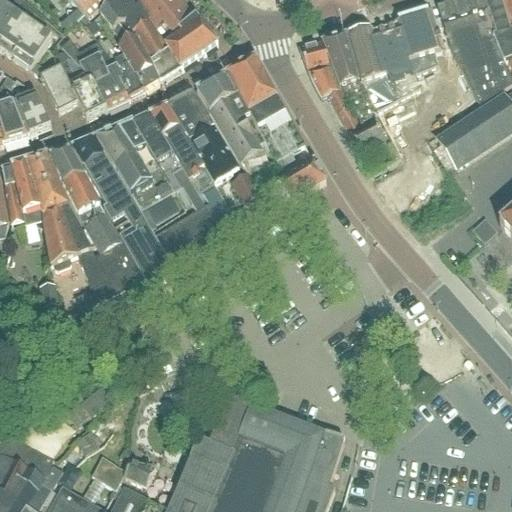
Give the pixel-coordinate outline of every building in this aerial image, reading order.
[(21,0),(31,8),(38,0),(21,0)] [(88,26),(116,0),(70,0),(68,3),(71,6),(62,14),(75,28),(77,27),(84,34),(90,29),(88,26)] [(121,0),(100,20),(114,38),(124,31),(159,90),(179,78),(130,0),(121,0)] [(130,0),(179,78),(180,77),(217,51),(198,28),(174,0),(130,0)] [(511,32),(502,0),(487,0),(480,2),(492,42),(504,69),(504,68),(508,67),(511,77),(511,32)] [(511,0),(502,0),(511,32),(511,0)] [(448,51),(479,113),(511,91),(511,86),(504,68),(504,69),(492,42),(480,2),(437,15),(442,31),(448,51)] [(0,43),(16,21),(24,9),(17,3),(8,16),(0,10),(0,43)] [(415,22),(395,28),(408,71),(434,117),(452,110),(434,74),(437,72),(433,59),(443,56),(431,17),(431,18),(430,17),(415,22)] [(11,64),(12,65),(40,24),(33,18),(26,28),(16,21),(0,43),(0,56),(11,64)] [(13,65),(31,77),(36,69),(52,46),(41,38),(47,30),(40,24),(12,65),(13,65)] [(395,31),(373,37),(386,82),(423,149),(445,132),(444,130),(442,131),(434,117),(408,71),(395,28),(394,29),(395,31)] [(136,83),(143,100),(159,90),(124,31),(114,38),(123,51),(115,56),(116,58),(118,56),(136,83)] [(371,35),(345,42),(363,96),(377,122),(400,162),(404,159),(423,149),(386,82),(373,37),(372,35),(371,35)] [(345,42),(322,50),(340,96),(348,113),(359,132),(377,122),(363,96),(345,42)] [(79,73),(85,83),(87,87),(91,85),(107,117),(127,107),(118,88),(123,85),(111,70),(99,47),(90,53),(91,54),(79,60),(69,46),(61,54),(71,64),(79,73)] [(101,46),(99,47),(111,70),(123,85),(118,88),(127,107),(143,100),(136,83),(118,56),(116,58),(115,56),(108,47),(107,46),(103,48),(101,46)] [(328,101),(337,119),(348,113),(340,96),(322,50),(299,56),(306,78),(307,77),(311,88),(320,105),(328,101)] [(78,110),(86,127),(107,117),(91,85),(87,87),(85,83),(79,73),(71,64),(59,70),(60,74),(78,110)] [(227,82),(196,98),(209,118),(243,175),(242,175),(246,181),(232,190),(245,211),(260,201),(263,205),(273,199),(282,214),(298,205),(317,194),(325,189),(308,159),(304,152),(276,104),(261,76),(256,67),(255,66),(250,69),(227,82)] [(58,120),(78,110),(60,74),(43,82),(44,75),(36,69),(31,77),(40,84),(58,120)] [(0,93),(7,83),(3,81),(0,85),(0,146),(2,153),(29,144),(15,109),(13,108),(7,103),(0,98),(0,93)] [(15,88),(7,83),(0,93),(0,98),(5,102),(15,88)] [(15,109),(29,144),(51,135),(34,99),(13,108),(15,109)] [(511,99),(438,148),(456,176),(511,139),(511,99)] [(167,113),(215,191),(220,198),(232,190),(246,181),(242,175),(239,177),(213,135),(192,100),(167,113)] [(338,121),(361,163),(385,150),(373,130),(361,137),(359,132),(348,113),(337,119),(338,121)] [(205,214),(204,214),(224,246),(240,236),(220,198),(215,191),(214,192),(188,150),(166,114),(149,122),(181,176),(181,175),(189,188),(198,203),(205,214)] [(172,181),(181,176),(149,122),(133,129),(169,189),(175,185),(172,181)] [(168,189),(169,189),(133,129),(96,145),(132,201),(141,217),(173,199),(168,189)] [(71,156),(121,249),(134,271),(141,285),(149,301),(150,301),(169,290),(176,285),(174,281),(175,280),(151,237),(150,238),(104,162),(94,146),(72,155),(71,156)] [(69,156),(50,162),(77,221),(101,261),(96,264),(109,287),(92,296),(76,305),(83,317),(141,285),(134,271),(121,249),(71,156),(69,156)] [(47,163),(25,170),(43,228),(50,272),(53,271),(55,276),(59,278),(70,274),(72,270),(71,265),(79,262),(92,296),(109,287),(83,240),(77,230),(68,214),(47,163)] [(25,228),(26,233),(43,228),(25,170),(10,174),(24,228),(25,228)] [(11,230),(24,228),(10,174),(2,177),(5,195),(11,230)] [(397,225),(412,243),(452,211),(438,193),(397,225)] [(183,217),(151,237),(175,280),(189,269),(208,255),(224,246),(204,214),(188,224),(183,217)] [(511,220),(499,232),(511,246),(511,220)] [(472,237),(484,250),(497,239),(485,226),(472,237)] [(40,293),(42,314),(58,311),(54,291),(40,293)] [(191,391),(199,413),(210,409),(209,405),(202,387),(191,391)] [(188,417),(199,413),(191,391),(187,393),(180,396),(188,417)] [(177,422),(188,417),(180,396),(169,400),(177,422)] [(212,511),(236,454),(253,414),(228,404),(209,449),(199,445),(169,511),(212,511)] [(330,511),(336,497),(328,494),(344,447),(324,441),(253,414),(236,454),(212,511),(330,511)] [(92,483),(116,497),(128,477),(103,463),(92,483)] [(125,485),(148,496),(155,480),(133,468),(125,485)] [(0,511),(31,511),(45,494),(41,491),(37,498),(19,487),(26,476),(14,470),(0,497),(0,511)] [(31,511),(42,511),(51,498),(45,494),(31,511)] [(82,511),(84,509),(62,495),(52,511),(82,511)]
